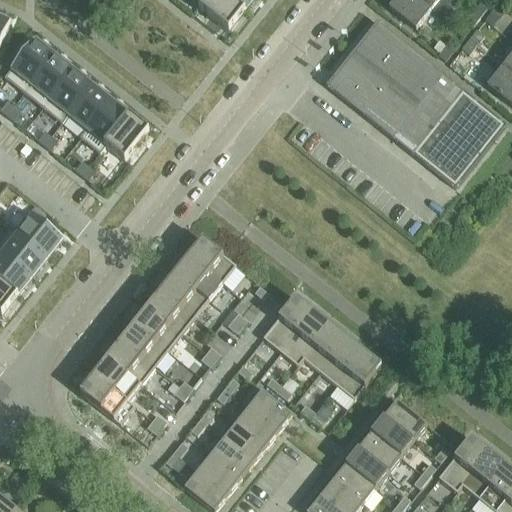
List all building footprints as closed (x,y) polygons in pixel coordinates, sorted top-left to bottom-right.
[(223,0),(209,0),(199,12),(229,36),(245,17),(223,0)] [(223,0),(245,17),(258,0),(223,0)] [(414,0),(400,0),(398,3),(389,13),(416,34),(424,24),(432,14),(414,0)] [(414,0),(432,14),(443,0),(414,0)] [(511,0),(506,0),(501,6),(508,12),(511,6),(511,0)] [(501,21),(508,12),(501,6),(494,15),(501,21)] [(481,7),(474,17),(481,22),(488,13),(481,7)] [(467,26),(473,31),(481,22),(474,17),(467,26)] [(0,53),(11,28),(0,22),(0,53)] [(506,130),(444,80),(378,28),(328,90),(456,193),(506,130)] [(477,50),(484,41),(477,35),(470,45),(477,50)] [(36,45),(5,83),(25,99),(55,61),(36,45)] [(469,59),(477,50),(470,45),(462,54),(469,59)] [(439,46),(434,53),(441,58),(446,51),(439,46)] [(445,66),(453,56),(446,51),(441,58),(439,60),(445,66)] [(55,61),(25,99),(44,114),(74,76),(55,61)] [(511,77),(504,71),(496,82),(488,91),(511,110),(511,77)] [(74,76),(44,114),(62,129),(63,129),(69,122),(68,121),(93,91),(74,76)] [(93,91),(68,121),(69,122),(86,135),(87,136),(111,106),(93,91)] [(86,135),(80,143),(81,144),(100,159),(101,159),(107,152),(106,151),(130,121),(111,106),(87,136),(86,135)] [(7,107),(0,115),(0,116),(6,121),(14,112),(7,107)] [(14,112),(6,121),(12,126),(20,117),(14,112)] [(130,121),(106,151),(107,152),(126,167),(150,136),(130,121)] [(45,137),(37,146),(44,151),(51,141),(45,137)] [(51,141),(44,151),(50,156),(58,146),(51,141)] [(83,166),(75,176),(81,181),(89,171),(83,166)] [(89,171),(81,181),(88,186),(95,176),(89,171)] [(15,236),(14,237),(48,264),(64,244),(30,217),(15,236)] [(0,246),(0,257),(2,259),(3,258),(33,283),(48,264),(14,237),(15,236),(11,233),(10,234),(0,246)] [(237,272),(203,245),(189,263),(222,290),(237,272)] [(0,262),(0,286),(18,301),(33,283),(3,258),(2,259),(0,262)] [(222,290),(189,263),(175,280),(209,307),(222,290)] [(209,307),(175,280),(162,297),(195,324),(209,307)] [(0,318),(3,321),(18,301),(0,286),(0,318)] [(265,306),(270,299),(260,292),(255,298),(265,306)] [(195,324),(162,297),(148,314),(182,341),(195,324)] [(281,358),(314,317),(296,304),(264,344),(281,358)] [(182,341),(148,314),(135,331),(168,358),(182,341)] [(305,365),(332,332),(314,317),(281,358),(299,372),(305,365)] [(248,327),(239,319),(233,326),(243,333),(248,327)] [(243,333),(233,326),(228,332),(238,339),(243,333)] [(168,358),(135,331),(122,347),(155,374),(168,358)] [(321,378),(348,345),(332,332),(305,365),(321,378)] [(338,392),(365,358),(348,345),(321,378),(338,392)] [(155,374),(122,347),(108,364),(141,391),(155,374)] [(212,353),(206,360),(216,367),(221,361),(212,353)] [(355,406),(382,372),(365,358),(338,392),(355,406)] [(216,367),(206,360),(202,366),(211,373),(216,367)] [(141,391),(108,364),(96,379),(129,407),(141,391)] [(253,379),(243,371),(239,378),(248,385),(253,379)] [(129,407),(96,379),(81,398),(121,431),(136,412),(129,407)] [(232,399),(240,389),(233,384),(225,394),(232,399)] [(282,392),(272,384),(267,390),(277,398),(282,392)] [(194,394),(185,387),(180,393),(189,401),(194,394)] [(293,421),(256,392),(243,408),(250,414),(280,437),(293,421)] [(292,400),(282,392),(277,398),(287,406),(292,400)] [(184,407),(189,401),(180,393),(175,399),(184,407)] [(224,409),(232,399),(225,394),(217,404),(224,409)] [(428,431),(398,407),(384,423),(414,447),(428,431)] [(324,409),(317,419),(326,426),(333,417),(324,409)] [(317,419),(306,410),(301,417),(312,425),(317,419)] [(280,437),(250,414),(237,429),(267,453),(280,437)] [(206,431),(214,421),(208,416),(200,426),(206,431)] [(326,426),(317,419),(312,425),(321,433),(326,427),(326,426)] [(162,434),(167,428),(158,420),(153,427),(162,434)] [(414,447),(384,423),(372,439),(402,463),(414,447)] [(198,441),(206,431),(200,426),(192,436),(198,441)] [(162,434),(153,427),(148,433),(157,441),(162,434)] [(267,453),(237,429),(224,445),(254,469),(267,453)] [(402,463),(372,439),(359,455),(389,479),(402,463)] [(458,498),(463,492),(490,458),(472,443),(439,484),(458,498)] [(254,469),(224,445),(212,461),(242,485),(254,469)] [(181,463),(189,453),(183,448),(175,458),(181,463)] [(441,469),(449,459),(443,454),(435,464),(441,469)] [(389,479),(359,455),(346,471),(376,495),(389,479)] [(173,473),(181,463),(175,458),(167,468),(173,473)] [(480,505),(507,471),(490,458),(463,492),(480,505)] [(242,485),(212,461),(199,477),(229,501),(242,485)] [(428,484),(436,474),(430,469),(422,479),(428,484)] [(376,495),(346,471),(334,487),(364,511),(376,495)] [(488,511),(501,511),(511,499),(511,475),(507,471),(480,505),(488,511)] [(220,511),(229,501),(199,477),(186,494),(208,511),(220,511)] [(420,494),(428,484),(422,479),(414,490),(420,494)] [(362,511),(364,511),(334,487),(321,503),(332,511),(362,511)] [(0,511),(15,511),(0,499),(0,511)] [(511,511),(511,499),(501,511),(511,511)] [(397,511),(406,511),(411,506),(405,501),(397,511)] [(332,511),(321,503),(313,511),(332,511)]
